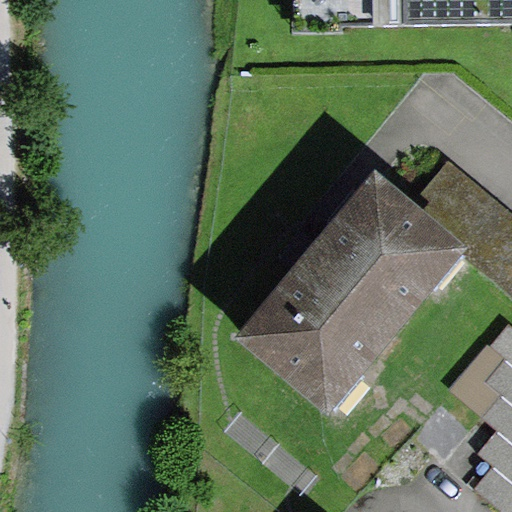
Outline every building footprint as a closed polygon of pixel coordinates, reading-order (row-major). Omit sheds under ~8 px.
[(344,31),(511,28),(511,0),(291,0),(292,38),(344,37),(344,31)] [(418,185),(368,146),(232,316),(328,392),(448,241),(464,222),(418,185)] [(448,241),(498,281),(511,264),(511,205),(445,152),(418,185),(464,222),(448,241)] [(511,324),(508,321),(489,346),(505,358),(511,362),(511,324)] [(489,346),(482,341),(447,388),(484,414),(500,392),(487,383),(505,358),(489,346)] [(511,362),(505,358),(487,383),(500,392),(511,401),(511,362)] [(511,401),(500,392),(484,414),(481,417),(497,429),(511,439),(511,401)] [(511,439),(497,429),(478,453),(492,463),(511,478),(511,439)] [(511,511),(511,478),(492,463),(473,488),(506,511),(511,511)]
